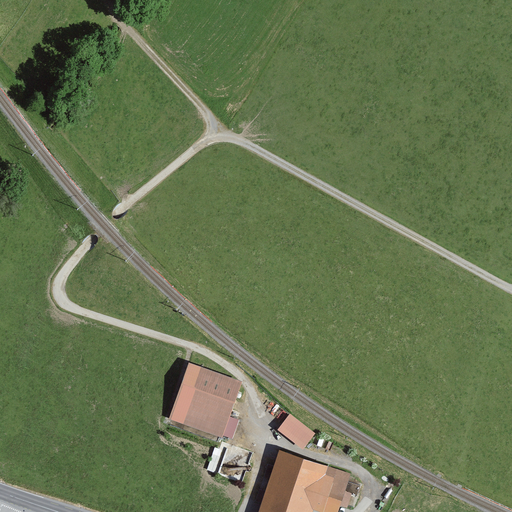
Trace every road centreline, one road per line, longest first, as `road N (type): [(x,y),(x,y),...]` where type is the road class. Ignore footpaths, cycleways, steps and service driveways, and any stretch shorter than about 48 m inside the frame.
road 1 (track): [(511,286),(232,136),(198,146),(113,215),(62,275),(61,296),(78,310),(205,349),(251,385),(266,435),(242,511)]
road 2 (track): [(111,8),(206,111),(213,138)]
road 3 (track): [(356,511),(369,496),(357,469),(266,435)]
